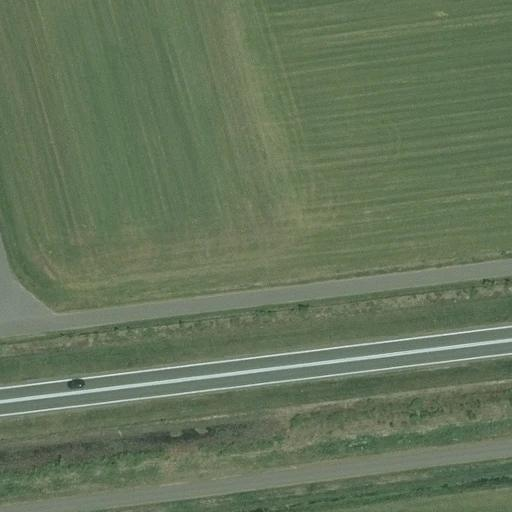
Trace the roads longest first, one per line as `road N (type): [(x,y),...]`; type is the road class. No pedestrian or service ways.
road 1 (unclassified): [(511,263),(0,326)]
road 2 (trunk): [(0,404),(511,342)]
road 3 (unclassified): [(511,450),(19,511)]
